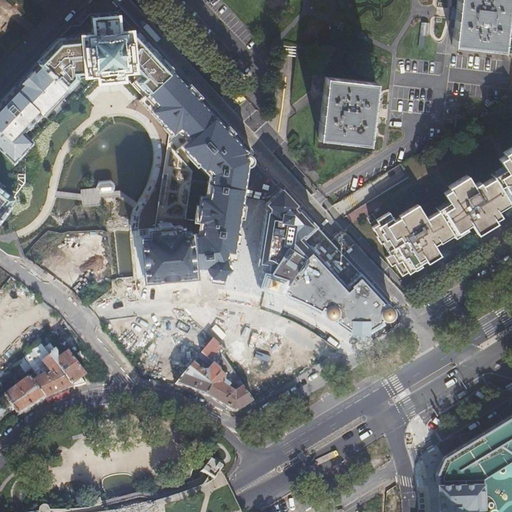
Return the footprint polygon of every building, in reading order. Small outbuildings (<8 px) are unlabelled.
[(0,0),(0,50),(48,0),(0,0)] [(454,19),(451,45),(501,50),(506,0),(456,0),(455,9),(454,19)] [(0,214),(13,197),(0,187),(0,149),(12,160),(31,141),(21,131),(40,112),(49,121),(66,103),(59,96),(76,78),(75,74),(96,72),(96,80),(122,78),(121,70),(132,69),(134,81),(131,84),(142,96),(146,93),(171,70),(136,32),(135,32),(133,32),(130,32),(130,29),(118,30),(116,14),(91,16),(93,33),(80,34),(81,37),(58,39),(36,63),(37,64),(14,88),(13,86),(0,99),(0,214)] [(428,22),(421,21),(419,35),(423,35),(427,36),(428,22)] [(149,239),(139,240),(142,277),(184,273),(207,271),(208,276),(221,278),(229,267),(247,152),(171,70),(146,93),(142,96),(139,100),(170,134),(176,129),(186,140),(174,151),(192,170),(190,181),(187,182),(183,186),(181,189),(180,194),(181,198),(183,202),(186,205),(184,218),(203,222),(199,233),(189,234),(189,231),(180,232),(180,224),(148,228),(149,239)] [(371,118),(372,108),(375,82),(324,76),(317,138),(321,138),(351,142),(368,144),(371,120),(371,118)] [(511,146),(503,152),(504,154),(499,157),(504,166),(505,168),(493,176),(481,183),(480,181),(474,184),(467,174),(449,185),(450,188),(444,192),(449,200),(450,202),(438,210),(427,217),(418,203),(399,215),(400,217),(395,220),(389,211),(377,219),(378,222),(373,226),(378,234),(377,234),(381,241),(385,239),(393,251),(389,253),(388,254),(393,263),(396,261),(398,259),(400,263),(398,265),(403,273),(408,270),(413,267),(415,269),(422,265),(420,262),(426,259),(428,261),(440,254),(434,244),(440,240),(439,238),(452,230),(453,233),(471,221),(477,231),(496,220),(494,218),(501,214),(498,209),(496,207),(511,196),(511,146)] [(504,166),(491,174),(493,176),(505,168),(504,166)] [(112,181),(99,182),(96,188),(100,193),(113,192),(116,187),(112,181)] [(263,269),(256,285),(268,289),(288,296),(304,303),(321,312),(335,320),(349,330),(388,316),(390,314),(391,312),(391,309),(391,307),(390,306),(280,188),(265,201),(257,262),(267,263),(266,270),(263,269)] [(511,196),(496,207),(498,209),(511,200),(511,196)] [(449,200),(436,208),(438,210),(450,202),(449,200)] [(452,230),(439,238),(440,240),(453,233),(452,230)] [(385,239),(381,241),(389,253),(393,251),(385,239)] [(245,344),(249,349),(268,335),(260,325),(254,329),(247,319),(228,333),(240,348),(245,344)] [(199,353),(211,363),(223,348),(210,338),(199,353)] [(18,420),(82,375),(64,351),(58,355),(47,340),(16,362),(26,376),(0,394),(18,420)] [(278,381),(315,363),(308,350),(301,353),(297,345),(267,360),(278,381)] [(265,390),(261,384),(269,379),(253,353),(233,365),(253,398),(265,390)] [(511,511),(511,413),(483,432),(443,456),(441,461),(435,474),(437,486),(439,508),(479,507),(482,511),(511,511)] [(221,462),(211,456),(202,471),(209,476),(212,477),(215,479),(224,464),(221,462)]
